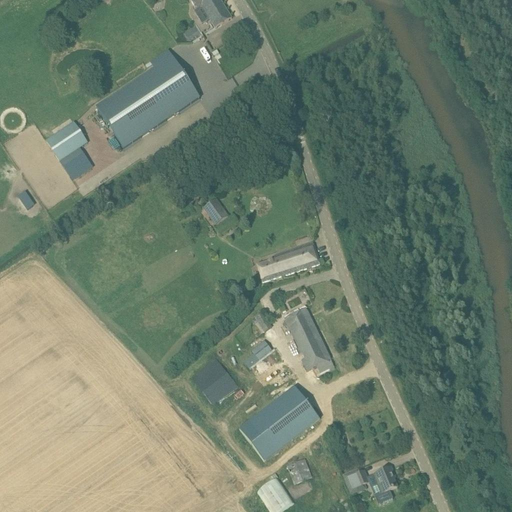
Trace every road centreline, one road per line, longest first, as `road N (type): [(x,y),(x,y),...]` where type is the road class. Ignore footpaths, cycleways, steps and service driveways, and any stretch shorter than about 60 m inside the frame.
road 1 (unclassified): [(444,511),(331,244),(269,59),(234,0)]
road 2 (track): [(209,511),(327,425),(325,394),(382,367)]
